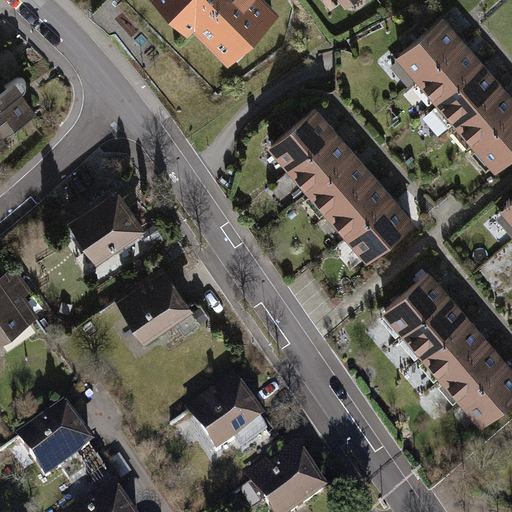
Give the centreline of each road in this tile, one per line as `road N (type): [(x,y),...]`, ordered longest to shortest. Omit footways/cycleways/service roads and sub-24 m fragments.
road 1 (residential): [(410,511),(125,111)]
road 2 (residential): [(125,111),(0,212)]
road 3 (residential): [(125,111),(29,0)]
road 4 (residential): [(511,430),(415,511)]
